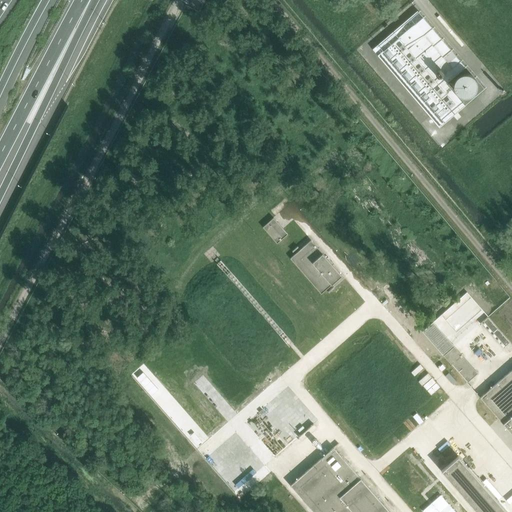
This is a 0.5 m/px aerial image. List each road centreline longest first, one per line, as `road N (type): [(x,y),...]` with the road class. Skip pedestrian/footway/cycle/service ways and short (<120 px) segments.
road 1 (motorway): [(0,195),(82,0)]
road 2 (motorway): [(0,156),(82,0)]
